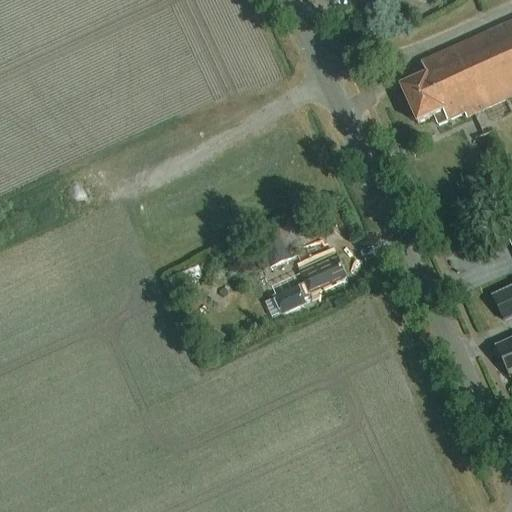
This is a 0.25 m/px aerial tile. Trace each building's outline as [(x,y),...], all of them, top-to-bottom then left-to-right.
[(511,97),(511,22),(421,63),(427,76),(401,88),(417,125),(443,113),(447,122),(464,115),(466,119),(511,97)] [(295,260),(291,252),(282,231),(281,231),(280,230),(258,240),(264,252),(257,255),(264,271),(271,269),(271,270),(295,260)] [(511,288),(493,298),(504,321),(511,317),(511,239),(509,240),(511,245),(511,288)] [(339,278),(344,276),(337,261),(332,263),(329,257),(299,271),(305,285),(273,299),(281,317),(306,306),(304,302),(342,284),(339,278)] [(511,340),(496,348),(510,378),(511,377),(511,340)]
